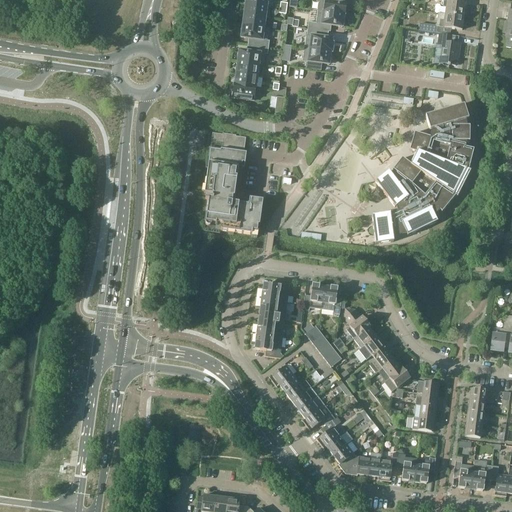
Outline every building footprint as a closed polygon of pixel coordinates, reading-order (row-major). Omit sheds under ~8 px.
[(319,0),(318,12),(345,16),(347,1),(341,0),(319,0)] [(445,8),(444,15),(463,18),(465,5),(448,2),(443,2),(442,8),(445,8)] [(244,16),(264,18),(266,7),(244,4),(244,5),(245,5),(244,10),(245,11),(244,16)] [(344,27),(345,16),(318,12),(317,24),(309,23),(308,31),(328,33),(331,34),(332,26),(344,27)] [(463,18),(444,15),(439,14),(437,26),(420,24),(419,31),(450,36),(451,29),(462,30),(463,18)] [(243,22),(242,27),(268,30),(263,30),(264,18),(244,16),(244,20),(243,22)] [(247,46),(267,49),(268,43),(266,42),(268,30),(242,27),(241,32),(242,34),(241,39),(248,40),(247,46)] [(307,36),(305,50),(331,53),(333,38),(328,37),(328,33),(308,31),(307,36)] [(439,35),(437,45),(442,46),(440,64),(455,66),(457,54),(458,54),(460,44),(457,44),(458,37),(452,36),(439,35)] [(238,58),(237,64),(263,67),(264,55),(267,56),(267,49),(247,46),(246,53),(239,52),(239,57),(238,58)] [(291,48),(284,47),(282,62),(289,63),(291,48)] [(329,66),(331,53),(305,50),(303,62),(308,62),(308,63),(322,65),(329,66)] [(322,65),(308,63),(307,70),(321,72),(322,65)] [(236,75),(261,78),(263,67),(237,64),(236,69),(237,70),(236,75)] [(261,78),(236,75),(236,80),(235,81),(234,86),(233,86),(255,89),(256,78),(261,79),(261,78)] [(255,89),(233,86),(231,99),(234,99),(234,100),(250,102),(253,102),(255,89)] [(277,98),(274,113),(282,114),(284,99),(277,98)] [(429,131),(431,130),(429,139),(414,134),(409,151),(416,154),(410,166),(402,159),(393,171),(394,173),(391,176),(388,172),(375,182),(394,208),(395,207),(397,212),(390,216),(389,215),(371,216),(375,245),(393,242),(392,238),(406,234),(407,237),(437,223),(434,216),(439,212),(441,213),(455,197),(457,198),(470,171),(468,170),(473,150),(465,148),(466,142),(469,142),(469,126),(467,126),(465,120),(468,120),(463,105),(425,116),(429,128),(429,131)] [(241,169),(243,170),(246,154),(243,154),(245,139),(235,137),(235,136),(222,134),(222,136),(212,134),(204,195),(212,196),(212,200),(205,199),(205,200),(208,201),(205,224),(205,226),(207,228),(210,227),(211,225),(215,225),(215,224),(221,225),(220,232),(228,233),(228,229),(234,230),(233,234),(251,236),(251,232),(256,233),(257,230),(252,229),(252,226),(259,227),(262,202),(249,200),(248,202),(241,201),(242,195),(238,194),(241,169)] [(321,236),(301,233),(300,239),(320,242),(321,236)] [(275,281),(274,287),(263,285),(262,290),(258,290),(255,309),(260,310),(257,326),(253,326),(250,345),(255,345),(254,350),(265,352),(265,358),(280,360),(283,358),(280,354),(290,283),(275,281)] [(309,309),(321,310),(324,288),(312,286),(311,291),(310,297),(305,296),(303,311),(309,312),(309,309)] [(337,289),(324,288),(321,310),(333,312),(333,315),(339,316),(341,301),(335,301),(336,295),(337,289)] [(355,311),(345,310),(344,320),(350,327),(349,328),(357,338),(369,328),(370,328),(362,318),(361,319),(355,311)] [(503,349),(508,350),(511,325),(511,317),(507,317),(503,326),(502,330),(493,329),(490,351),(502,353),(503,349)] [(305,335),(309,340),(319,332),(315,327),(305,335)] [(361,350),(363,348),(375,338),(375,339),(377,337),(369,328),(357,338),(353,340),(361,350)] [(322,337),(319,332),(309,340),(312,345),(322,337)] [(326,342),(322,337),(312,345),(316,350),(326,342)] [(382,347),(375,339),(375,338),(363,348),(371,358),(372,357),(383,348),(383,347),(382,347)] [(338,340),(333,344),(336,348),(341,344),(338,340)] [(330,346),(326,342),(316,350),(319,354),(330,346)] [(334,351),(330,346),(319,354),(323,359),(334,351)] [(323,359),(327,364),(337,356),(334,351),(323,359)] [(382,370),(393,361),(386,352),(385,351),(374,360),(368,365),(376,374),(381,371),(382,370)] [(330,368),(330,369),(341,360),(337,356),(327,364),(330,368)] [(389,379),(402,370),(401,369),(394,360),(393,361),(382,370),(389,379)] [(288,365),(286,367),(269,380),(276,389),(279,387),(279,386),(293,376),(296,373),(290,366),(288,365)] [(401,369),(402,370),(389,379),(396,389),(410,379),(402,369),(401,369)] [(279,386),(279,387),(285,395),(299,384),(293,376),(279,386)] [(437,397),(439,385),(418,382),(416,394),(422,395),(437,397)] [(285,395),(292,404),(311,389),(310,388),(305,392),(299,384),(285,395)] [(292,404),(298,412),(317,398),(311,389),(292,404)] [(471,389),(469,401),(484,403),(486,391),(471,389)] [(503,393),(501,405),(508,406),(510,394),(503,393)] [(422,395),(420,407),(436,409),(437,397),(422,395)] [(324,406),(317,398),(298,412),(305,420),(305,421),(324,406)] [(469,401),(467,413),(483,415),(484,403),(469,401)] [(330,415),(324,406),(305,421),(305,420),(302,423),(309,432),(321,422),(325,427),(331,422),(334,420),(330,415)] [(420,407),(419,419),(434,421),(436,409),(420,407)] [(467,413),(466,425),(481,427),(483,415),(467,413)] [(323,451),(326,448),(340,437),(333,429),(341,423),(337,418),(332,422),(331,422),(325,427),(320,431),(324,436),(316,441),(323,451)] [(433,433),(434,421),(419,419),(413,418),(411,430),(433,433)] [(480,439),(481,427),(466,425),(464,437),(480,439)] [(326,448),(332,457),(346,446),(352,441),(346,433),(340,437),(326,448)] [(355,457),(346,446),(332,457),(339,465),(338,466),(341,470),(346,473),(355,457)] [(380,461),(378,478),(377,482),(389,483),(390,469),(397,469),(398,455),(392,454),(391,462),(380,461)] [(405,456),(398,455),(397,469),(402,470),(402,476),(401,482),(414,483),(417,460),(404,459),(405,456)] [(357,476),(367,477),(370,459),(355,457),(346,473),(351,476),(357,477),(357,476)] [(367,477),(378,478),(380,461),(370,459),(367,477)] [(428,462),(417,460),(414,483),(426,485),(426,479),(427,479),(427,473),(433,474),(435,460),(429,459),(428,462)] [(484,481),(490,481),(491,467),(487,467),(487,464),(475,462),(474,468),(473,468),(470,490),(482,492),(484,481)] [(458,489),(470,490),(473,468),(461,466),(461,463),(455,463),(453,477),(459,478),(458,484),(458,489)] [(498,468),(491,467),(490,481),(496,482),(494,497),(505,498),(506,495),(505,494),(508,477),(497,476),(498,468)] [(200,511),(212,511),(215,498),(203,496),(202,499),(197,498),(196,509),(195,508),(194,511),(197,511),(198,510),(201,510),(200,511)] [(224,511),(227,499),(215,498),(212,511),(224,511)] [(239,501),(227,499),(224,511),(245,511),(247,508),(238,506),(239,501)]
